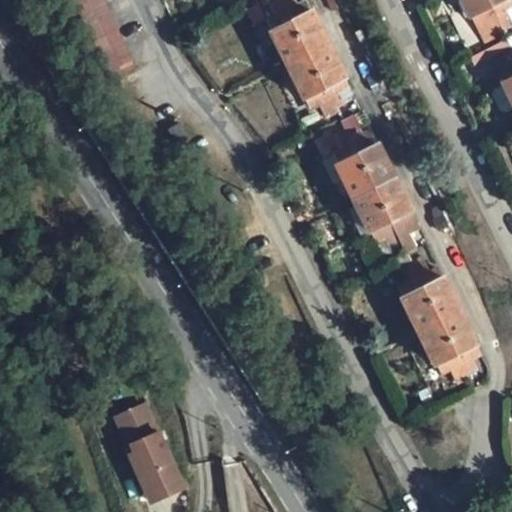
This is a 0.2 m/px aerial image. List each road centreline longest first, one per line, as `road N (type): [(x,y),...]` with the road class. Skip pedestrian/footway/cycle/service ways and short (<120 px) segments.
road 1 (residential): [(434,511),(146,0),(388,0),(511,248)]
road 2 (residential): [(322,0),(495,357),(478,485),(450,511)]
road 3 (tertiary): [(293,511),(0,45)]
road 4 (unknown): [(219,389),(212,442),(228,511)]
